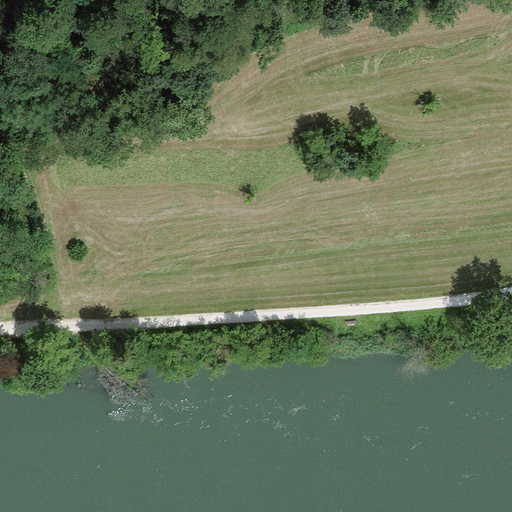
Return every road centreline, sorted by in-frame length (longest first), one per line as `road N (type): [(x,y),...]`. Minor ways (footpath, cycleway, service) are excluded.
road 1 (track): [(511,291),(351,310),(0,327)]
road 2 (track): [(56,324),(54,294),(511,235)]
road 3 (track): [(51,295),(19,154),(0,122)]
